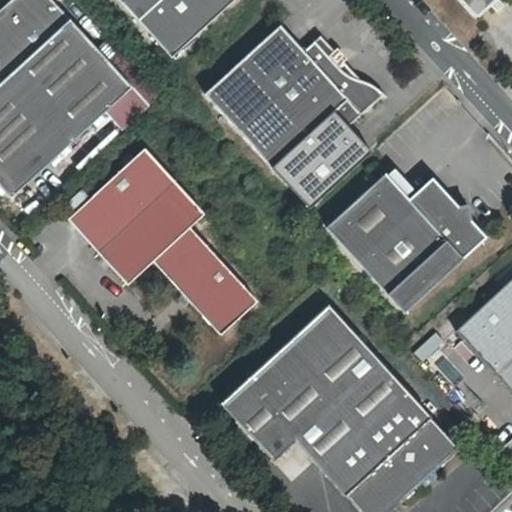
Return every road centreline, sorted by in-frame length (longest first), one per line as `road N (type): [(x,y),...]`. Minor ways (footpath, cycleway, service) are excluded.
road 1 (unclassified): [(0,250),(237,511)]
road 2 (unclassified): [(511,122),(401,0)]
